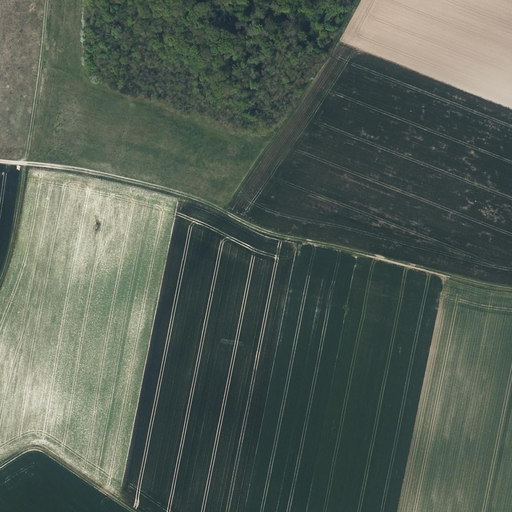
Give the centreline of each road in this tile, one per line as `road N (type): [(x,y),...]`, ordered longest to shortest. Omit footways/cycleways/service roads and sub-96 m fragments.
road 1 (track): [(0,158),(197,197),(260,228),(511,289)]
road 2 (track): [(0,283),(15,233),(47,0)]
road 3 (track): [(132,511),(41,450),(0,466)]
